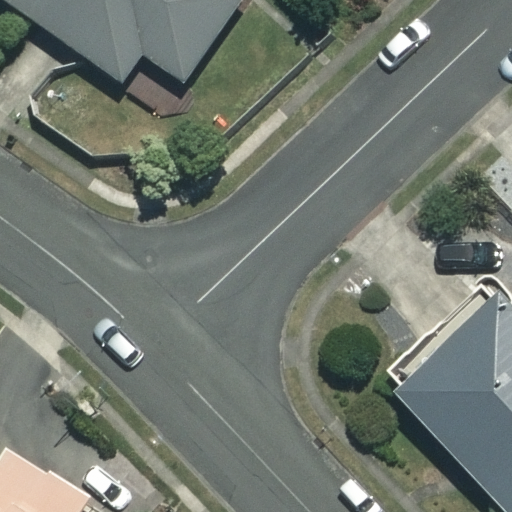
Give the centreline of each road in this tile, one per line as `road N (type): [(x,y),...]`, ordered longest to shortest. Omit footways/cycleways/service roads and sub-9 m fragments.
road 1 (residential): [(511,6),(151,345)]
road 2 (residential): [(308,511),(151,345)]
road 3 (residential): [(151,345),(0,217)]
